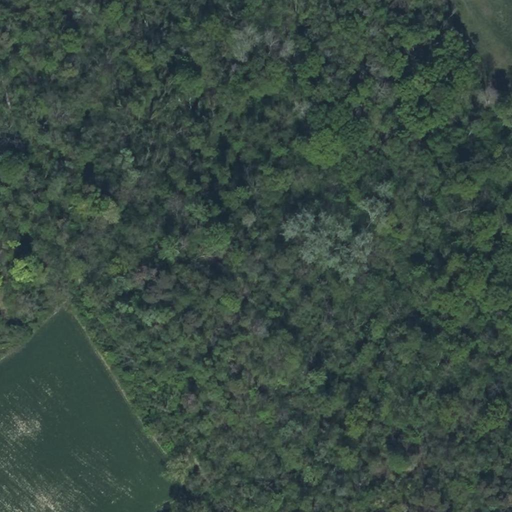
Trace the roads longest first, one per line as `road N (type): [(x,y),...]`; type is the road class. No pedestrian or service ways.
road 1 (track): [(0,64),(96,305),(173,421),(255,511)]
road 2 (track): [(346,511),(511,471)]
